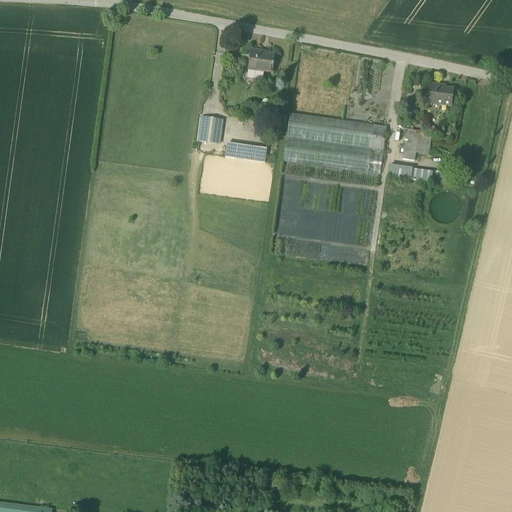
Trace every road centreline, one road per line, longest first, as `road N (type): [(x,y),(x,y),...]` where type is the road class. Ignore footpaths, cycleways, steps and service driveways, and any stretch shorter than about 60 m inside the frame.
road 1 (unclassified): [(511,81),(109,8),(0,3)]
road 2 (track): [(511,85),(414,511)]
